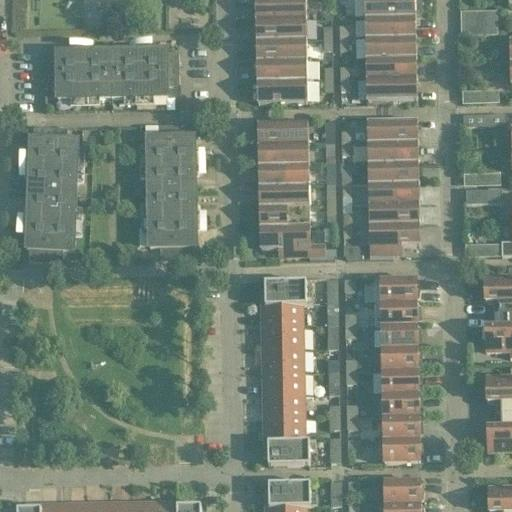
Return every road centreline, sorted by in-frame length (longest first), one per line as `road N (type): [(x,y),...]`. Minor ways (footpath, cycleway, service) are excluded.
road 1 (residential): [(454,511),(446,0)]
road 2 (residential): [(232,476),(220,0)]
road 3 (residential): [(0,475),(232,476)]
